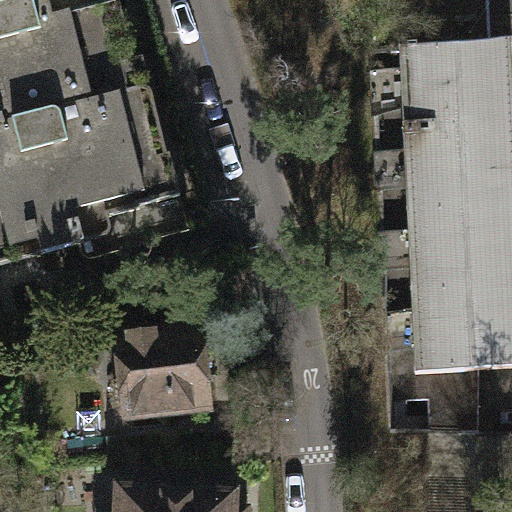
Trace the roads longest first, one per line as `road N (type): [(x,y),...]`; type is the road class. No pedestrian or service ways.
road 1 (residential): [(279,194),(322,511)]
road 2 (residential): [(214,0),(279,194)]
